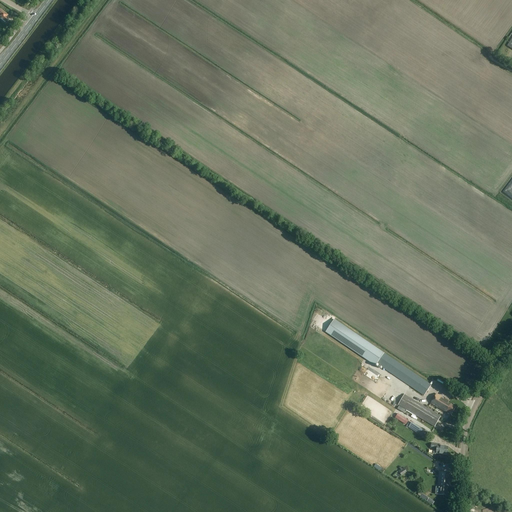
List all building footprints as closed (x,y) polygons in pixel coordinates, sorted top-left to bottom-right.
[(0,17),(6,22),(9,19),(7,17),(8,15),(1,9),(0,10),(0,17)] [(376,366),(377,364),(424,396),(431,385),(334,320),(326,332),(376,366)] [(444,400),(440,397),(441,396),(436,393),(430,403),(448,414),(448,413),(451,415),(456,407),(448,402),(449,401),(444,398),(444,400)] [(398,405),(434,427),(441,416),(404,394),(398,405)] [(395,418),(403,423),(406,419),(398,414),(395,418)] [(398,426),(400,422),(389,415),(387,420),(398,426)] [(422,428),(418,434),(425,438),(428,432),(422,428)] [(415,438),(417,431),(412,429),(409,435),(415,438)] [(447,455),(448,447),(439,445),(439,444),(431,443),(431,449),(436,450),(436,454),(447,455)] [(450,484),(451,473),(439,472),(438,488),(440,488),(439,495),(447,496),(448,488),(448,484),(450,484)]
